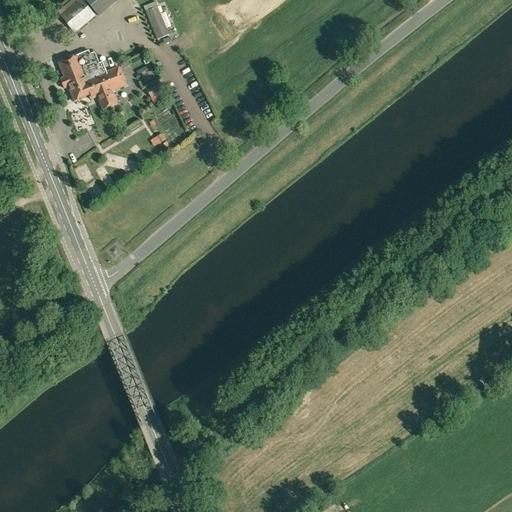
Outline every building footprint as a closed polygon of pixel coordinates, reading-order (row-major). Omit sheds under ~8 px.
[(74,33),(94,16),(81,0),(80,0),(61,16),(74,33)] [(84,0),(98,17),(119,0),(84,0)] [(157,41),(169,36),(158,7),(146,13),(157,41)] [(119,68),(107,73),(103,61),(99,63),(95,52),(90,54),(89,50),(76,55),(77,56),(58,63),(64,78),(61,80),(65,89),(68,88),(74,102),(89,96),(91,100),(98,97),(103,110),(117,104),(114,95),(111,96),(110,92),(126,86),(119,68)] [(192,63),(181,68),(185,75),(195,70),(192,63)] [(151,99),(162,93),(158,84),(146,90),(151,99)] [(194,97),(197,103),(208,97),(205,91),(194,97)] [(179,106),(186,104),(183,93),(175,95),(179,106)] [(86,164),(79,168),(84,178),(92,174),(86,164)] [(103,164),(98,167),(104,181),(110,178),(103,164)] [(113,255),(123,248),(116,238),(106,245),(113,255)]
